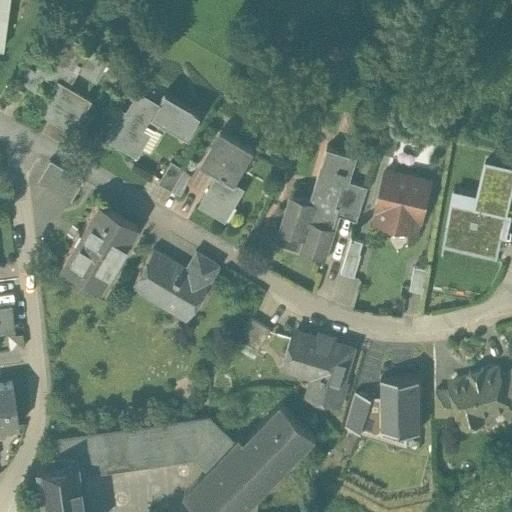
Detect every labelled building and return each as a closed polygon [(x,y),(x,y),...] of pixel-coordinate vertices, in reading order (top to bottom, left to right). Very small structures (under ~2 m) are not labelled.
[(105,58),(59,30),(36,68),(42,73),(44,70),(56,77),(37,109),(71,129),(90,97),(66,82),(76,64),(93,75),(92,76),(94,77),(105,58)] [(136,92),(125,111),(121,109),(105,136),(135,153),(150,129),(151,129),(153,126),(152,125),(160,120),(187,136),(199,115),(164,94),(158,104),(136,92)] [(246,163),(212,143),(201,163),(218,173),(200,203),(221,216),(230,201),(234,204),(244,187),(236,182),(246,163)] [(327,146),(310,200),(295,196),(291,208),(286,207),(279,230),(304,238),(300,250),(326,258),(336,227),(333,227),(340,205),(336,204),(344,177),(350,179),(357,156),(327,146)] [(511,164),(486,158),(478,194),(454,188),(448,225),(476,231),(472,246),(497,252),(506,210),(511,186),(511,164)] [(82,178),(49,159),(37,179),(70,199),(82,178)] [(183,167),(170,160),(158,180),(171,188),(183,167)] [(428,177),(385,167),(378,196),(383,204),(379,220),(392,223),(395,228),(400,225),(416,228),(419,213),(424,210),(430,185),(427,180),(428,177)] [(350,179),(344,177),(336,204),(340,205),(359,212),(367,185),(350,179)] [(135,222),(97,200),(80,229),(78,228),(72,237),(75,238),(60,263),(98,285),(135,222)] [(352,237),(341,271),(354,275),(361,252),(360,252),(363,240),(352,237)] [(153,246),(130,284),(186,317),(208,280),(186,266),(153,246)] [(218,263),(196,249),(186,266),(208,280),(218,263)] [(428,267),(414,265),(410,288),(424,291),(428,267)] [(11,303),(0,303),(0,329),(14,328),(11,303)] [(272,327),(251,315),(239,335),(259,348),(272,327)] [(351,347),(294,330),(284,364),(304,370),(305,366),(323,371),(321,377),(324,378),(319,392),(340,399),(346,379),(342,378),(351,347)] [(483,366),(469,370),(470,373),(453,378),(451,381),(453,388),(460,412),(479,407),(480,412),(509,405),(509,404),(501,375),(499,368),(496,366),(484,369),(483,366)] [(511,367),(501,375),(509,404),(511,401),(511,367)] [(420,375),(382,376),(382,394),(383,427),(398,427),(421,427),(420,375)] [(12,380),(0,381),(0,425),(18,423),(12,380)] [(453,388),(436,388),(435,411),(460,412),(453,388)] [(372,394),(356,389),(345,423),(362,428),(372,394)] [(382,394),(372,394),(362,428),(398,439),(398,427),(383,427),(382,394)] [(209,468),(186,492),(206,511),(239,511),(245,507),(250,502),(248,500),(260,488),(314,432),(282,401),(245,438),(241,434),(236,440),(216,460),(209,468)] [(216,460),(236,440),(210,415),(48,437),(52,463),(76,462),(200,445),(216,460)] [(209,468),(216,460),(200,445),(76,462),(77,473),(197,456),(209,468)] [(82,511),(77,473),(76,462),(52,463),(36,465),(42,511),(82,511)] [(257,511),(260,501),(260,488),(248,500),(250,502),(245,507),(244,511),(257,511)]
